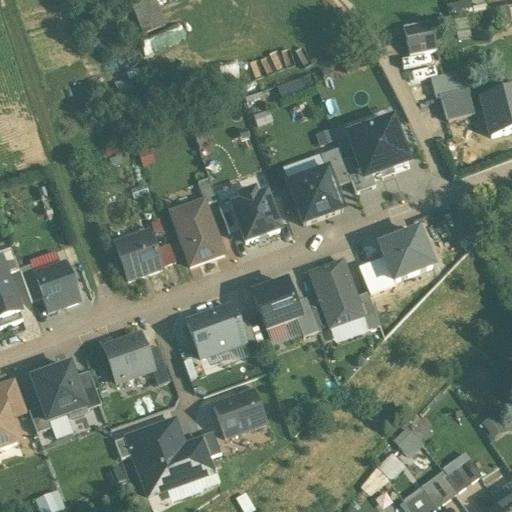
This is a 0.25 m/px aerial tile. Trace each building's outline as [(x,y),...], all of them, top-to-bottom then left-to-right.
[(157,0),(133,8),(149,60),(177,51),(161,0),(157,0)] [(429,27),(402,33),(408,63),(435,58),(429,27)] [(430,85),(434,101),(458,95),(454,80),(430,85)] [(280,102),(307,96),(304,83),(277,89),(280,102)] [(118,96),(96,104),(102,119),(124,111),(118,96)] [(464,97),(439,104),(447,129),(472,122),(464,97)] [(511,98),(481,107),(491,146),(511,140),(511,98)] [(392,127),(348,143),(355,163),(363,186),(370,183),(407,170),(392,127)] [(320,149),(336,144),(332,133),(316,138),(320,149)] [(339,156),(320,163),(325,177),(332,195),(333,195),(350,189),(343,167),(339,156)] [(355,163),(343,167),(350,189),(354,201),(374,194),(370,183),(363,186),(355,163)] [(325,177),(288,190),(302,232),(342,219),(333,195),(332,195),(325,177)] [(204,206),(205,210),(215,207),(207,184),(197,188),(204,206)] [(241,210),(231,213),(240,236),(245,250),(279,238),(265,201),(256,204),(253,197),(238,203),(241,210)] [(170,218),(189,273),(223,262),(205,210),(204,206),(170,218)] [(230,210),(219,214),(228,240),(240,236),(231,213),(230,210)] [(149,238),(115,250),(128,287),(162,275),(149,238)] [(383,267),(393,291),(430,277),(416,241),(379,256),(383,267)] [(0,265),(0,267),(5,280),(18,275),(11,253),(0,256),(0,265)] [(0,267),(0,266),(0,334),(22,327),(5,280),(0,267)] [(395,297),(393,291),(383,267),(357,277),(369,307),(395,297)] [(64,270),(34,281),(42,304),(48,319),(78,309),(64,270)] [(342,270),(309,282),(329,339),(362,327),(355,307),(342,270)] [(31,308),(42,304),(34,281),(31,271),(20,274),(31,308)] [(287,291),(253,303),(266,340),(296,330),(300,328),(295,313),(287,291)] [(366,303),(355,307),(362,327),(367,341),(378,337),(366,303)] [(296,330),(302,348),(317,342),(305,309),(295,313),(300,328),(296,330)] [(230,314),(186,330),(199,366),(212,362),(243,350),(237,333),(230,314)] [(248,329),(237,333),(249,366),(260,362),(248,329)] [(139,343),(103,355),(116,391),(151,378),(139,343)] [(68,372),(31,386),(41,414),(47,430),(48,430),(66,423),(67,428),(86,421),(85,418),(73,384),(68,372)] [(88,379),(73,384),(85,418),(100,413),(88,379)] [(13,388),(0,392),(0,415),(5,414),(8,424),(23,418),(13,388)] [(252,400),(212,414),(224,448),(264,433),(252,400)] [(0,415),(0,456),(18,450),(8,424),(5,414),(0,415)] [(41,414),(28,419),(36,441),(50,436),(48,430),(47,430),(41,414)] [(173,428),(125,446),(147,506),(188,491),(175,457),(182,454),(173,428)] [(410,459),(424,445),(407,429),(394,443),(410,459)] [(212,440),(200,444),(209,466),(220,462),(212,440)] [(201,448),(175,457),(188,491),(213,482),(201,448)] [(391,483),(400,500),(443,475),(427,448),(404,462),(410,472),(391,483)] [(392,482),(406,469),(392,455),(378,468),(392,482)] [(467,463),(442,481),(455,499),(480,480),(467,463)] [(437,511),(455,499),(442,481),(424,495),(436,511),(437,511)] [(436,511),(424,495),(405,509),(407,511),(436,511)] [(38,511),(63,511),(59,498),(36,505),(38,511)] [(511,511),(511,501),(495,511),(511,511)]
